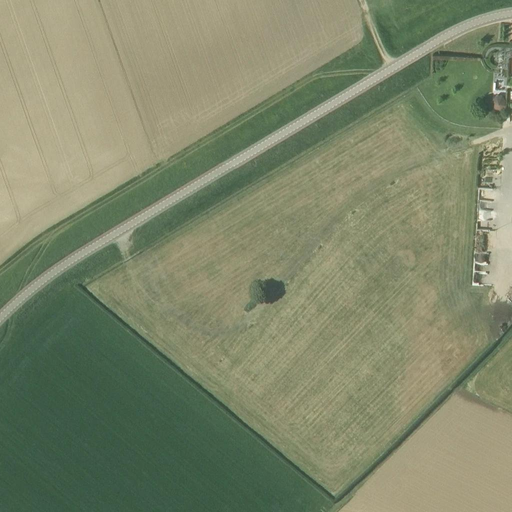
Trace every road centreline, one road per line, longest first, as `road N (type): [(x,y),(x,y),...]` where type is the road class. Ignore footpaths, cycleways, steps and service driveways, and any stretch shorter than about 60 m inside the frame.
road 1 (tertiary): [(0,317),(63,266),(397,64),(463,26),(511,13)]
road 2 (track): [(326,511),(511,328)]
